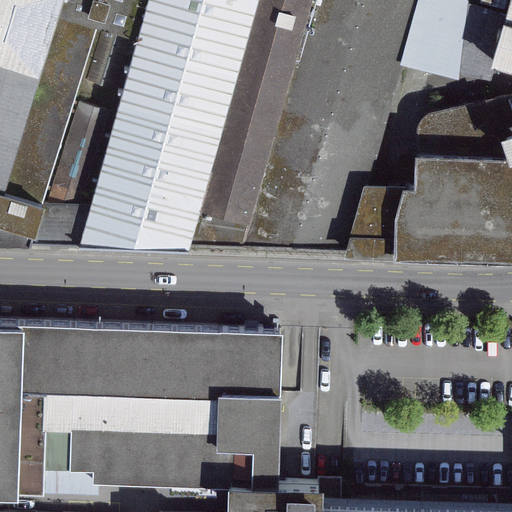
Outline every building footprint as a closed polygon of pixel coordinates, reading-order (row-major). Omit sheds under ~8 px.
[(0,0),(0,235),(21,236),(92,0),(0,0)] [(92,238),(159,0),(92,0),(21,236),(92,238)] [(263,243),(329,0),(159,0),(92,238),(263,243)] [(385,182),(448,0),(329,0),(263,243),(362,246),(385,182)] [(425,184),(424,250),(511,255),(511,97),(452,109),(443,111),(434,114),(430,120),(440,185),(425,184)] [(425,184),(385,182),(362,246),(424,250),(425,184)] [(281,314),(0,306),(0,484),(96,489),(96,474),(227,478),(229,498),(278,500),(279,483),(281,314)] [(511,511),(511,497),(279,483),(278,500),(277,511),(511,511)]
